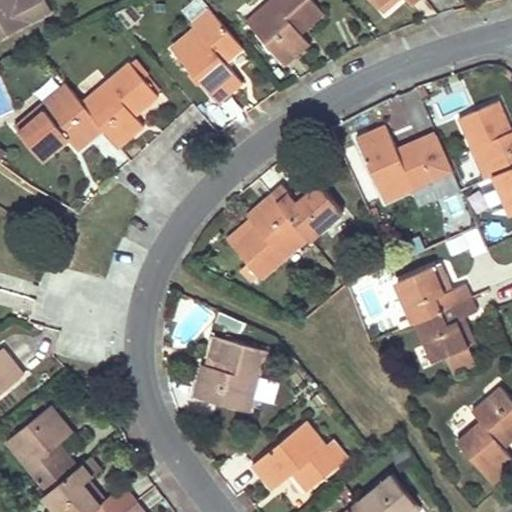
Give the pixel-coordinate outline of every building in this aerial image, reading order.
[(0,0),(0,40),(53,11),(50,6),(46,0),(0,0)] [(284,63),(297,52),(310,41),(301,31),(323,12),(312,0),(269,0),(247,19),(284,63)] [(407,0),(411,4),(416,0),(374,0),(385,11),(397,0),(407,0)] [(126,26),(138,16),(128,4),(113,10),(126,26)] [(196,28),(185,37),(174,47),(218,100),(242,80),(226,60),(243,45),(209,5),(191,21),(196,28)] [(82,100),(103,126),(119,144),(144,123),(135,113),(158,93),(144,76),(149,72),(136,56),(131,62),(129,60),(82,100)] [(91,136),(103,126),(82,100),(64,80),(14,124),(41,156),(67,135),(78,147),(91,136)] [(0,84),(0,113),(10,109),(0,84)] [(496,173),(511,166),(511,126),(500,100),(461,117),(488,177),(496,173)] [(386,121),(371,128),(355,135),(385,200),(414,187),(435,177),(417,136),(397,145),(386,121)] [(511,166),(496,173),(511,210),(511,166)] [(271,192),(310,236),(311,238),(323,227),(344,210),(333,198),(314,175),(292,193),(283,182),(271,192)] [(417,195),(439,185),(435,177),(414,187),(417,195)] [(250,216),(251,218),(256,223),(233,243),(249,262),(240,269),(252,283),(262,276),(310,236),(271,192),(247,213),(250,216)] [(452,218),(464,212),(456,195),(444,200),(452,218)] [(250,216),(227,236),(233,243),(256,223),(251,218),(250,216)] [(463,230),(473,255),(488,249),(478,224),(463,230)] [(380,266),(387,263),(393,261),(385,243),(372,249),(380,266)] [(417,321),(472,296),(467,283),(454,289),(442,263),(400,281),(417,321)] [(478,310),(472,296),(417,321),(434,359),(448,353),(456,372),(485,360),(465,315),(472,313),(478,310)] [(217,367),(226,337),(214,333),(205,363),(217,367)] [(255,398),(270,350),(226,337),(217,367),(205,363),(195,394),(238,407),(242,394),(255,398)] [(0,397),(26,377),(15,363),(4,350),(0,352),(0,397)] [(511,395),(502,383),(472,408),(481,419),(457,439),(493,481),(511,465),(511,453),(505,446),(511,440),(511,395)] [(242,394),(238,407),(251,411),(255,398),(242,394)] [(8,442),(28,467),(48,493),(45,496),(57,511),(93,511),(107,501),(90,480),(101,472),(90,459),(79,468),(58,445),(72,434),(51,408),(8,442)] [(305,420),(250,464),(271,489),(292,472),(306,490),(339,462),(325,446),(305,420)] [(348,455),(334,438),(325,446),(339,462),(348,455)] [(403,511),(416,502),(392,473),(358,500),(367,511),(403,511)] [(367,511),(358,500),(343,511),(367,511)] [(403,511),(416,511),(421,508),(416,502),(403,511)] [(140,511),(134,503),(122,511),(140,511)]
